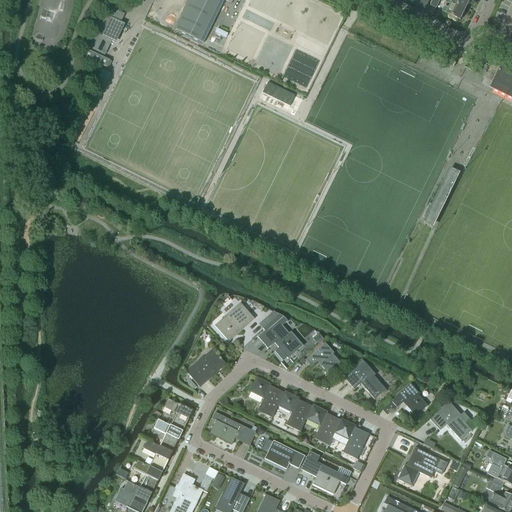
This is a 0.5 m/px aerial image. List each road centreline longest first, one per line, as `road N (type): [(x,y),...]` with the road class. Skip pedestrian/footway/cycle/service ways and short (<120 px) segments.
road 1 (residential): [(350,511),(384,424),(250,360),(206,407)]
road 2 (residential): [(336,511),(196,443),(206,407)]
road 3 (residential): [(374,0),(467,44),(490,0)]
